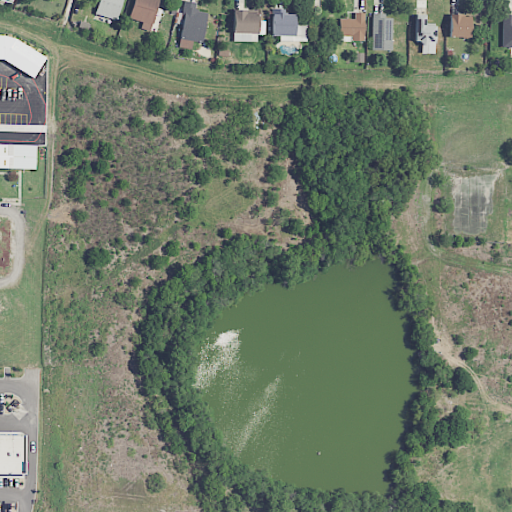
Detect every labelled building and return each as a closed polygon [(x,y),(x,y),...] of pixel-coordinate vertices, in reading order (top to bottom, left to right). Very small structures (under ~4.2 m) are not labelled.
[(98,0),(95,15),(118,21),(123,0),(98,0)] [(133,0),(130,19),(142,22),(141,29),(151,32),(158,0),(133,0)] [(179,47),(191,48),(192,41),(203,42),(206,12),(196,11),(197,3),(184,1),(179,47)] [(279,41),(306,42),(307,24),(295,24),(295,15),(283,15),(284,9),(272,9),(272,36),(280,36),(279,41)] [(246,10),(233,10),(233,42),(257,42),(256,14),(246,14),(246,10)] [(365,13),(355,13),(354,19),(339,19),(338,41),(364,42),(365,13)] [(371,50),(392,51),(392,19),(384,18),(384,14),(372,14),(371,50)] [(502,48),(510,48),(511,58),(511,14),(501,15),(502,48)] [(425,15),(415,15),(415,43),(421,43),(421,54),(434,54),(435,26),(425,26),(425,15)] [(470,38),(471,16),(450,15),(449,37),(470,38)] [(0,168),(34,169),(35,145),(0,144),(0,168)] [(0,434),(23,435),(23,473),(0,472),(0,434)]
